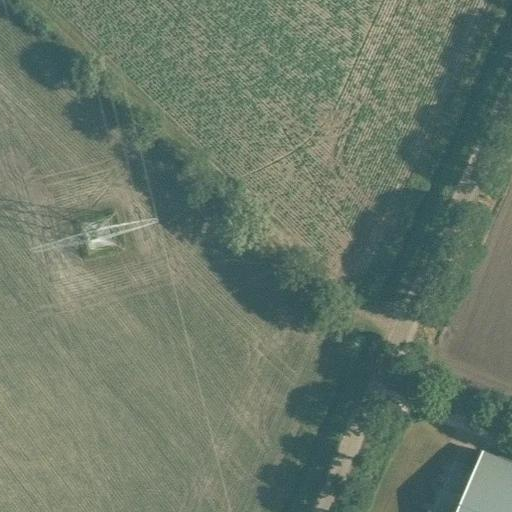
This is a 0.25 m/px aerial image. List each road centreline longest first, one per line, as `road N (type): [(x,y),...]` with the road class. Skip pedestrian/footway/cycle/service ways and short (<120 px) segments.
road 1 (track): [(32,0),(350,307),(405,344)]
road 2 (unclassified): [(328,511),(511,104)]
